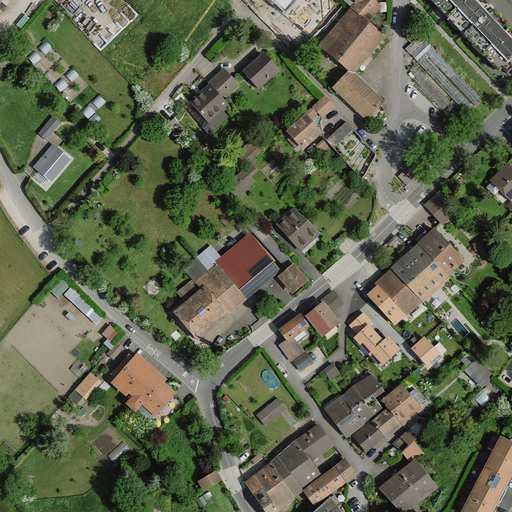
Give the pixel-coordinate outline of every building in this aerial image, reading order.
[(368,120),(384,103),(352,74),(385,38),(368,23),(382,8),(373,0),(352,0),(358,5),(321,45),(350,71),(334,90),(368,120)] [(510,74),(511,71),(511,29),(484,0),(432,0),(501,72),(505,68),(510,74)] [(410,48),(467,111),(482,98),(424,35),(410,48)] [(280,72),(265,54),(245,71),(260,89),(280,72)] [(239,86),(225,70),(212,83),(213,84),(192,102),(216,128),(228,117),(223,112),(229,106),(224,100),(239,86)] [(335,108),(326,98),(316,107),(325,117),(335,108)] [(306,116),(289,132),(305,149),(322,134),(306,116)] [(55,118),(40,134),(47,140),(61,123),(55,118)] [(365,183),(380,156),(349,121),(319,148),(329,158),(336,152),(365,183)] [(266,147),(256,137),(240,154),(250,164),(266,147)] [(51,181),(70,160),(58,150),(40,171),(51,181)] [(414,158),(404,167),(416,180),(426,171),(414,158)] [(253,165),(228,187),(238,198),(255,182),(251,178),(259,171),(253,165)] [(511,167),(509,165),(493,181),(511,200),(511,204),(510,207),(511,208),(511,167)] [(441,193),(427,206),(445,224),(459,211),(441,193)] [(279,225),(304,251),(320,236),(296,210),(279,225)] [(466,262),(436,230),(378,285),(380,287),(370,296),(396,325),(407,315),(408,316),(423,302),(424,303),(451,280),(449,278),(466,262)] [(281,272),(252,237),(223,261),(213,248),(187,270),(196,281),(181,293),(189,303),(176,314),(198,340),(281,272)] [(296,266),(281,279),(294,294),(309,282),(296,266)] [(75,286),(68,292),(97,324),(104,317),(75,286)] [(324,337),(340,324),(333,314),(344,304),(335,293),(324,301),(326,304),(309,317),(324,337)] [(361,334),(357,337),(386,367),(406,349),(392,334),(389,338),(364,312),(351,324),(361,334)] [(310,328),(301,317),(282,332),(289,341),(282,346),(293,362),(295,361),(303,371),(313,364),(294,339),(310,328)] [(429,334),(415,347),(434,369),(448,355),(429,334)] [(125,349),(119,344),(110,354),(116,360),(125,349)] [(471,352),(465,359),(472,364),(477,357),(471,352)] [(168,380),(140,355),(136,359),(132,355),(114,375),(118,378),(114,383),(132,400),(129,404),(137,411),(144,404),(158,416),(177,394),(166,383),(168,380)] [(467,370),(486,385),(496,373),(478,357),(467,370)] [(341,374),(335,366),(327,371),(333,379),(341,374)] [(102,383),(92,374),(77,391),(87,399),(102,383)] [(373,377),(327,411),(348,438),(384,410),(376,400),(386,393),(373,377)] [(424,411),(403,387),(384,403),(391,410),(374,424),(373,423),(355,438),(368,453),(386,437),(388,439),(404,426),(405,427),(424,411)] [(286,410),(277,399),(258,413),(267,424),(286,410)] [(336,445),(321,426),(249,483),(268,511),(281,511),(280,511),(296,500),(294,498),(324,476),(313,461),(336,445)] [(397,440),(411,460),(426,450),(413,430),(397,440)] [(496,511),(511,482),(511,442),(503,438),(464,511),(496,511)] [(413,461),(381,487),(401,511),(403,511),(434,487),(413,461)] [(313,506),(353,476),(343,462),(303,493),(313,506)] [(223,480),(218,472),(202,482),(207,490),(223,480)] [(340,511),(331,499),(314,511),(340,511)]
